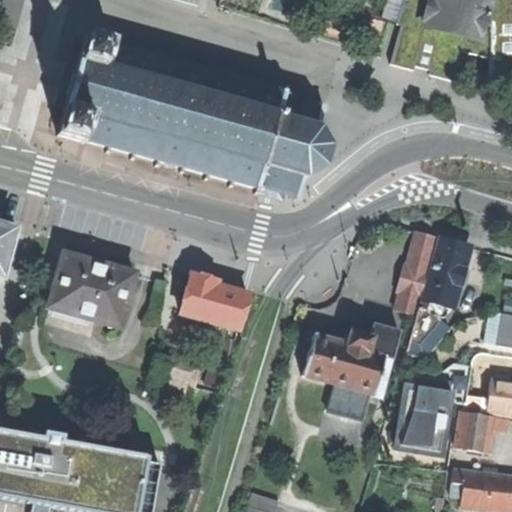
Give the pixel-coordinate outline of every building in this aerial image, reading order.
[(511,0),(388,0),(383,21),(401,26),(407,28),(405,35),(399,33),(392,61),(391,65),(413,71),(415,67),(430,71),(429,76),(453,82),(461,52),(490,58),(490,80),(511,79),(511,0)] [(59,131),(57,136),(61,137),(63,137),(82,142),(83,143),(86,143),(88,143),(107,148),(106,152),(110,154),(112,149),(131,155),(130,159),(134,160),(136,156),(156,162),(155,166),(160,167),(162,163),(180,168),(179,173),(183,174),(185,169),(205,175),(203,179),(207,181),(209,176),(230,182),(228,186),(231,188),(233,183),(254,189),(253,193),(258,195),(260,190),(263,191),(265,189),(296,197),(297,199),(299,199),(301,196),(300,195),(305,177),(308,178),(309,175),(322,169),(323,169),(325,168),(326,166),(326,165),(325,164),(329,151),(330,150),(331,148),(330,145),(328,145),(321,131),(321,129),(320,128),(318,128),(322,111),(324,111),(325,108),(321,107),(321,108),(307,103),(307,102),(304,101),(303,102),(290,98),(291,96),(287,94),(288,90),(284,89),(282,93),(261,87),(262,83),(258,82),(257,86),(236,80),(237,76),(233,75),(232,79),(212,73),(213,69),(208,67),(209,65),(192,60),(191,62),(184,60),(183,65),(163,60),(164,55),(160,54),(158,58),(138,53),(139,49),(135,47),(134,52),(114,46),(114,44),(109,43),(109,44),(90,38),(90,37),(85,36),(83,41),(85,42),(82,50),(83,50),(81,60),(79,59),(77,65),(79,66),(76,75),(74,75),(67,98),(69,98),(67,107),(65,107),(64,112),(65,113),(60,131),(59,131)] [(0,279),(4,281),(5,276),(5,274),(16,234),(17,232),(17,229),(0,224),(0,279)] [(393,311),(417,317),(422,299),(437,240),(415,234),(406,268),(405,268),(393,311)] [(469,248),(437,240),(422,299),(440,305),(452,309),(460,280),(469,248)] [(48,309),(119,329),(134,276),(98,266),(63,256),(48,309)] [(180,315),(237,331),(247,297),(219,289),(215,288),(217,283),(191,276),(180,315)] [(440,305),(422,299),(417,317),(406,355),(424,360),(450,330),(434,317),(440,305)] [(498,346),(511,348),(511,316),(503,316),(498,346)] [(333,386),(368,395),(373,397),(384,359),(391,361),(399,332),(373,325),(369,338),(349,333),(346,344),(343,343),(312,335),(301,377),(333,386)] [(194,387),(198,372),(163,364),(156,393),(183,399),(186,385),(194,387)] [(511,384),(492,381),(487,414),(511,417),(511,384)] [(361,422),(368,395),(333,386),(326,413),(361,422)] [(408,387),(406,386),(397,448),(442,455),(451,393),(450,393),(450,394),(424,390),(408,388),(408,387)] [(506,433),(508,422),(460,414),(454,449),(493,456),(496,440),(489,438),(490,430),(506,433)] [(82,427),(78,448),(112,453),(115,433),(82,427)] [(112,453),(78,448),(62,445),(63,437),(45,434),(44,441),(0,433),(0,497),(69,508),(90,511),(137,511),(146,459),(112,453)] [(511,478),(453,472),(450,498),(460,499),(459,508),(493,511),(511,511),(511,509),(511,478)] [(274,511),(278,502),(250,494),(245,511),(274,511)]
